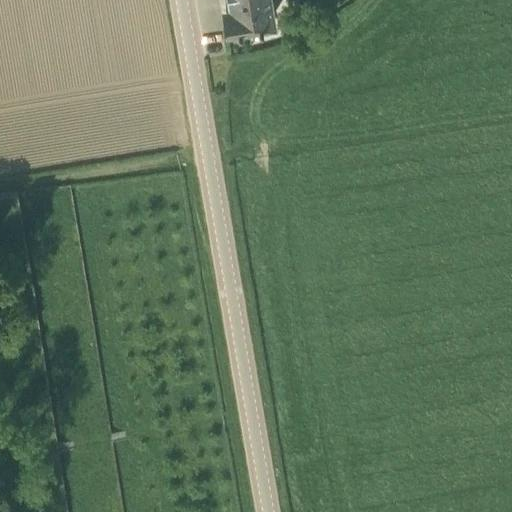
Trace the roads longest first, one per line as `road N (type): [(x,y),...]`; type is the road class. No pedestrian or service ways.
road 1 (secondary): [(267,511),(180,0)]
road 2 (track): [(0,178),(204,139)]
